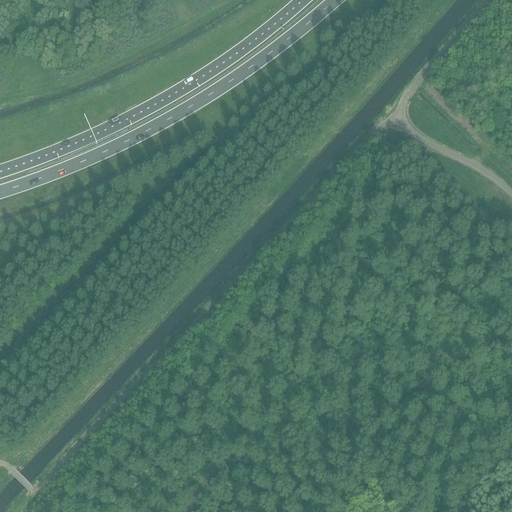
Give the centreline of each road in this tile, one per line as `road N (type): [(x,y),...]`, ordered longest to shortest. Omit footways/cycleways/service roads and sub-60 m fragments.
road 1 (trunk): [(0,191),(133,137),(226,82),(335,0)]
road 2 (track): [(511,333),(337,439),(241,455),(204,483),(185,511)]
road 3 (trunk): [(299,0),(159,100),(0,172)]
road 4 (track): [(411,511),(203,313)]
road 5 (unclassified): [(511,198),(474,162),(418,139),(396,115)]
